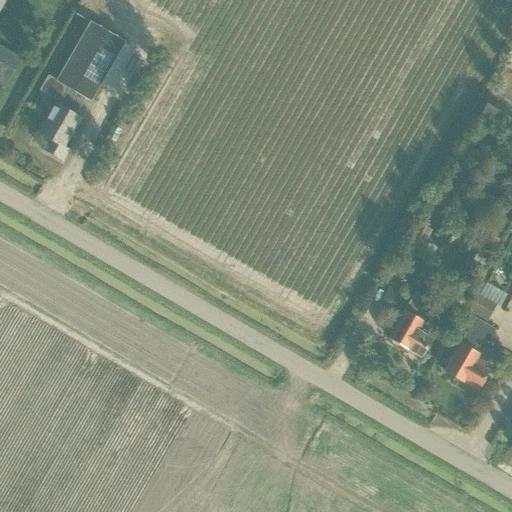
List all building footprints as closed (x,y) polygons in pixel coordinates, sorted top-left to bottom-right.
[(76,114),(85,97),(91,101),(126,42),(91,21),(57,79),(69,86),(59,104),(57,102),(38,133),(46,138),(40,149),(63,162),(70,149),(66,146),(82,117),(76,114)] [(0,88),(1,87),(4,89),(15,70),(0,61),(0,88)] [(131,139),(136,128),(124,122),(119,133),(131,139)] [(441,189),(436,197),(444,202),(449,194),(441,189)] [(420,253),(433,230),(418,222),(406,245),(420,253)] [(409,349),(423,358),(433,340),(420,331),(425,322),(423,320),(433,303),(414,292),(404,309),(387,338),(392,341),(392,342),(396,345),(399,345),(407,351),(409,349)] [(490,316),(497,304),(482,294),(474,306),(470,313),(486,322),(490,316)] [(490,371),(483,367),(495,345),(488,341),(495,329),(474,317),(461,342),(444,371),(478,391),(490,371)]
